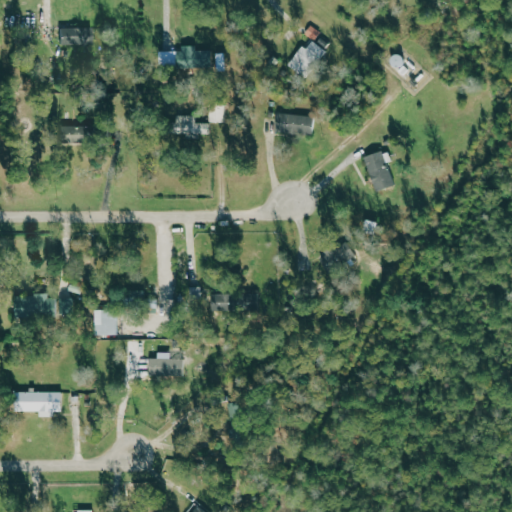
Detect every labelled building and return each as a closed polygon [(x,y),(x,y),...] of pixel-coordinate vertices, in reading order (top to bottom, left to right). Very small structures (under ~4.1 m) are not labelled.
[(91,27),(59,28),(60,46),(92,45),(91,27)] [(290,65),(306,78),(328,52),(312,39),(290,65)] [(214,51),(197,51),(197,46),(183,46),(183,53),(177,53),(177,69),(214,70),(214,51)] [(225,122),(225,107),(212,106),(211,122),(225,122)] [(314,115),(275,114),(275,134),(313,134),(314,115)] [(212,123),(196,123),(196,116),(177,115),(177,123),(169,123),(169,133),(211,134),(212,123)] [(84,126),(61,127),(62,143),(84,142),(84,126)] [(386,151),(367,155),(375,191),(394,187),(386,151)] [(321,257),(329,272),(358,257),(350,242),(321,257)] [(258,309),(258,293),(212,295),(213,311),(258,309)] [(15,296),(16,318),(74,315),(73,300),(50,301),(50,294),(15,296)] [(118,335),(119,311),(96,310),(95,335),(118,335)] [(184,359),(150,358),(150,375),(184,376),(184,359)] [(40,412),(40,417),(48,417),(48,412),(63,412),(63,392),(15,392),(15,412),(40,412)] [(209,511),(195,503),(189,511),(209,511)]
